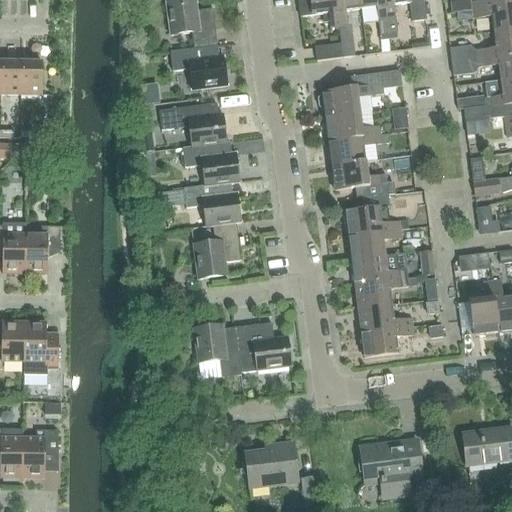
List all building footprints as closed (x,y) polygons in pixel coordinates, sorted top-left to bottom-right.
[(190,35),(192,51),(217,48),(212,10),(196,12),(194,0),(182,0),(165,2),(170,37),(190,35)] [(297,0),(300,20),(323,17),(324,25),(329,24),(330,34),(339,33),(334,0),(297,0)] [(359,0),(334,0),(339,33),(340,45),(342,58),(355,57),(351,31),(347,32),(345,14),(361,12),(359,0)] [(383,0),(359,0),(361,12),(377,10),(379,27),(378,27),(379,35),(388,34),(387,27),(383,0)] [(383,0),(387,27),(388,34),(396,33),(395,26),(393,8),(409,6),(412,22),(425,21),(422,0),(383,0)] [(511,0),(489,0),(489,1),(471,4),(472,11),(472,12),(511,7),(511,0)] [(511,7),(472,12),(473,21),(491,19),(493,34),(511,31),(511,7)] [(470,47),(449,50),(451,63),(478,60),(511,56),(511,31),(493,34),(495,49),(477,52),(470,47)] [(340,45),(314,49),(316,62),(342,58),(340,45)] [(217,48),(192,51),(169,54),(171,73),(189,71),(192,92),(226,88),(223,59),(218,59),(217,48)] [(511,56),(478,60),(451,63),(452,77),(474,74),(479,70),(497,67),(499,83),(511,81),(511,56)] [(21,64),(0,63),(0,90),(0,96),(20,97),(21,64)] [(42,64),(21,64),(20,97),(41,97),(42,64)] [(319,97),(318,99),(318,107),(321,109),(324,108),(325,118),(357,114),(355,98),(382,95),(379,74),(339,79),(340,91),(322,94),(322,96),(319,97)] [(484,108),(464,110),(465,123),(477,122),(504,118),(504,119),(511,117),(511,81),(499,83),(501,98),(483,100),(484,108)] [(189,129),(191,149),(225,144),(221,116),(217,117),(216,105),(158,113),(161,132),(189,129)] [(357,114),(325,118),(328,143),(380,136),(379,128),(359,130),(357,114)] [(466,136),(478,134),(477,122),(465,123),(466,136)] [(380,136),(328,143),(331,167),(365,163),(363,147),(389,144),(388,135),(380,136)] [(201,167),(204,188),(204,189),(230,185),(240,184),(236,155),(230,156),(229,144),(225,144),(191,149),(181,150),(184,169),(201,167)] [(0,160),(10,160),(10,146),(0,145),(0,160)] [(365,163),(331,167),(334,191),(353,189),(355,200),(362,199),(387,196),(395,195),(394,184),(386,185),(385,175),(367,178),(365,163)] [(511,179),(511,180),(499,181),(500,194),(502,194),(505,194),(511,191),(511,179)] [(498,181),(473,184),(475,198),(500,194),(499,181),(498,181)] [(211,229),(235,225),(240,225),(236,195),(232,196),(230,185),(204,189),(204,188),(183,190),(186,210),(201,208),(204,229),(211,228),(211,229)] [(363,211),(345,213),(348,238),(401,231),(408,230),(407,222),(382,225),(380,209),(389,208),(387,196),(362,199),(363,211)] [(491,224),(490,212),(477,213),(480,236),(499,234),(498,223),(491,224)] [(511,217),(498,219),(500,234),(511,232),(511,217)] [(2,228),(0,227),(0,252),(2,253),(2,275),(24,276),(25,236),(25,225),(2,225),(2,228)] [(235,225),(211,229),(213,244),(192,247),(197,282),(226,278),(225,264),(240,262),(235,225)] [(59,229),(38,228),(38,236),(25,236),(24,276),(47,276),(47,254),(59,254),(59,229)] [(401,231),(348,238),(351,262),(385,257),(384,242),(402,240),(401,231)] [(497,253),(499,265),(511,263),(511,258),(511,251),(497,253)] [(385,257),(351,262),(354,286),(407,280),(406,271),(397,272),(395,256),(385,257)] [(487,256),(473,258),(474,270),(489,268),(487,256)] [(407,280),(354,286),(357,311),(391,307),(389,291),(408,289),(407,280)] [(500,282),(491,283),(498,335),(511,333),(511,298),(502,300),(500,282)] [(498,335),(491,283),(483,284),(485,303),(469,305),(473,338),(498,335)] [(391,307),(357,311),(360,335),(413,329),(412,319),(393,321),(391,307)] [(0,370),(2,371),(2,363),(23,364),(24,324),(1,324),(1,346),(0,345),(0,370)] [(23,364),(23,375),(46,376),(46,372),(58,372),(58,346),(58,336),(46,336),(46,324),(24,324),(23,364)] [(235,330),(238,354),(241,375),(292,368),(288,339),(273,341),(271,325),(235,330)] [(206,382),(222,380),(241,377),(241,375),(238,354),(235,330),(223,332),(222,326),(193,330),(199,377),(206,382)] [(413,329),(360,335),(363,359),(397,355),(395,339),(414,337),(413,329)] [(462,436),(466,468),(511,461),(511,434),(511,429),(462,436)] [(0,431),(0,479),(22,480),(22,440),(1,439),(1,432),(0,431)] [(35,432),(35,440),(22,440),(22,480),(44,480),(44,452),(57,452),(57,432),(44,432),(35,432)] [(411,498),(408,481),(421,480),(416,442),(359,450),(364,487),(379,485),(381,502),(411,498)] [(245,457),(249,490),(297,484),(292,447),(265,450),(265,454),(245,457)] [(301,480),(305,511),(319,511),(315,479),(301,480)]
